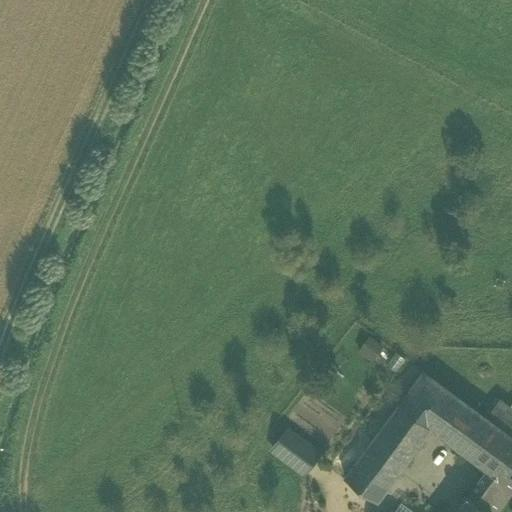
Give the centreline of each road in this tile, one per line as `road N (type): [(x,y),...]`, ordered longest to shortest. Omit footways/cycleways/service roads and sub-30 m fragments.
road 1 (track): [(21,511),(46,361),(201,0)]
road 2 (track): [(0,355),(151,0)]
